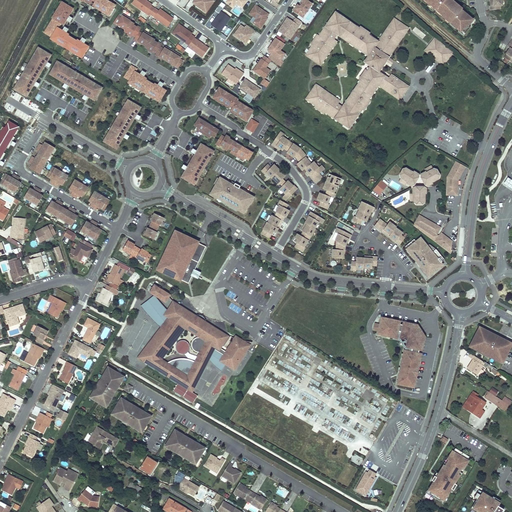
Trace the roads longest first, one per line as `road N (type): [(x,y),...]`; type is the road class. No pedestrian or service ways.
road 1 (residential): [(275,254),(302,209),(305,186),(284,162),(199,104)]
road 2 (tertiary): [(397,511),(437,411),(459,312)]
road 3 (residential): [(0,459),(88,288)]
road 4 (tertiary): [(464,274),(480,174),(511,103)]
road 5 (residential): [(117,228),(21,171),(45,119)]
road 6 (residential): [(275,254),(159,186)]
